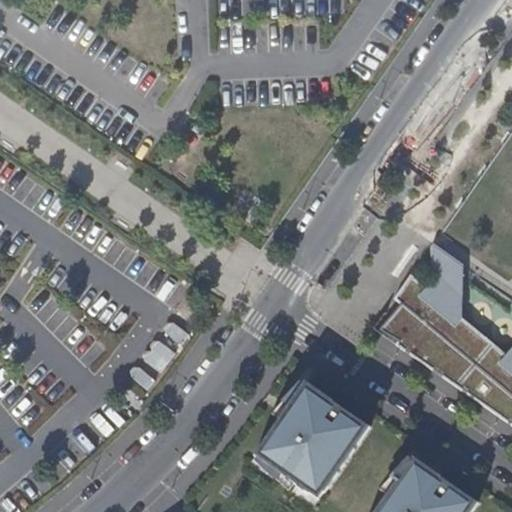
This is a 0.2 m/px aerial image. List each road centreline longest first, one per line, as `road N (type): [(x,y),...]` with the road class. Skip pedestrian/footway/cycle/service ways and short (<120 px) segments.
road 1 (unclassified): [(280,303),(490,0)]
road 2 (unclassified): [(511,468),(280,303)]
road 3 (unclassified): [(106,511),(190,423),(280,303)]
